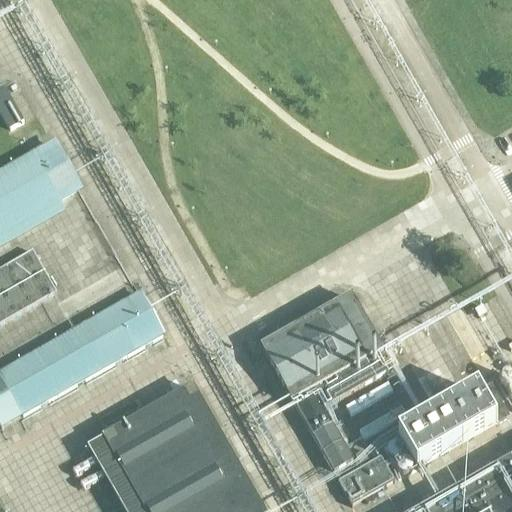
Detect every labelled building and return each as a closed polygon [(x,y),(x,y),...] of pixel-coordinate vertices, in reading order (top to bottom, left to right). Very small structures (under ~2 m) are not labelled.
[(4,89),(0,91),(0,114),(10,132),(24,124),(4,89)] [(511,118),(495,129),(511,155),(511,118)] [(78,191),(49,139),(0,166),(0,245),(62,210),(58,203),(78,191)] [(240,269),(275,254),(270,243),(236,258),(240,269)] [(32,254),(0,272),(0,327),(56,295),(32,254)] [(11,369),(0,374),(0,378),(23,418),(40,409),(49,404),(76,388),(90,380),(111,368),(127,359),(141,351),(155,343),(162,339),(139,298),(138,296),(136,298),(101,317),(87,325),(66,337),(52,345),(25,361),(11,369)] [(351,300),(262,351),(292,405),(293,404),(334,474),(352,463),(322,411),(391,371),(351,300)] [(388,385),(345,409),(350,418),(392,394),(388,385)] [(417,471),(499,425),(509,419),(491,387),(399,439),(417,471)] [(251,496),(235,467),(222,445),(223,444),(192,391),(87,451),(88,452),(105,442),(144,511),(261,511),(252,495),(251,496)] [(401,409),(359,433),(364,442),(406,417),(401,409)] [(380,462),(363,472),(339,485),(339,484),(338,485),(352,509),(353,508),(352,507),(393,484),(394,485),(395,484),(381,460),(380,461),(380,462)] [(511,511),(511,461),(462,490),(424,511),(511,511)]
